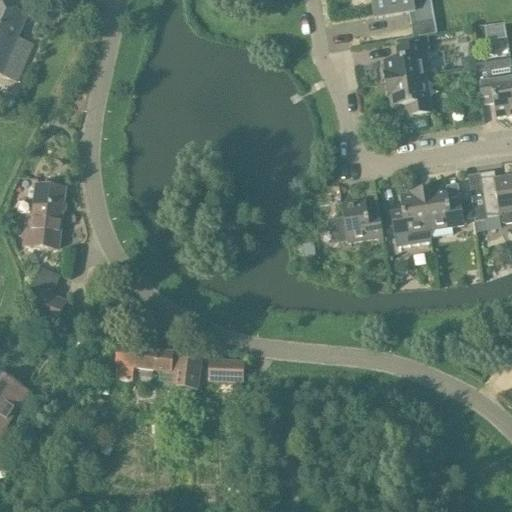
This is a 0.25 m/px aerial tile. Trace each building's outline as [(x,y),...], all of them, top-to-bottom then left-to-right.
[(371,0),(375,20),(409,14),(411,27),(435,23),(430,0),(371,0)] [(0,5),(0,76),(17,84),(33,46),(18,40),(28,18),(0,5)] [(385,86),(426,80),(421,45),(397,48),(398,60),(383,62),(385,73),(383,73),(385,86)] [(511,118),(511,76),(478,82),(479,89),(482,107),(494,105),(496,119),(507,118),(507,120),(511,118)] [(432,115),(426,80),(385,86),(387,99),(389,98),(391,109),(406,107),(408,118),(432,115)] [(511,213),(511,177),(495,180),(494,174),(480,176),(483,196),(471,197),(475,224),(501,220),(501,215),(511,213)] [(27,216),(23,246),(58,251),(65,189),(37,186),(33,217),(27,216)] [(423,191),(429,232),(431,244),(431,239),(453,236),(452,229),(464,227),(460,202),(449,204),(447,190),(436,191),(436,189),(423,191)] [(431,244),(429,232),(423,191),(410,193),(410,195),(400,197),(402,212),(390,213),(394,238),(395,238),(396,249),(431,244)] [(342,206),(344,219),(333,221),(337,246),(347,244),(348,245),(383,240),(380,216),(368,217),(366,202),(342,206)] [(43,292),(32,316),(58,327),(68,305),(68,303),(43,292)] [(41,344),(42,342),(45,344),(47,340),(33,334),(31,340),(41,344)] [(173,354),(118,347),(116,367),(119,367),(117,381),(133,383),(135,369),(160,372),(159,382),(174,384),(173,388),(197,391),(201,357),(177,354),(177,356),(173,355),(173,354)] [(210,362),(209,382),(242,383),(243,383),(244,363),(241,363),(210,362)] [(1,375),(0,376),(0,436),(28,392),(1,375)]
